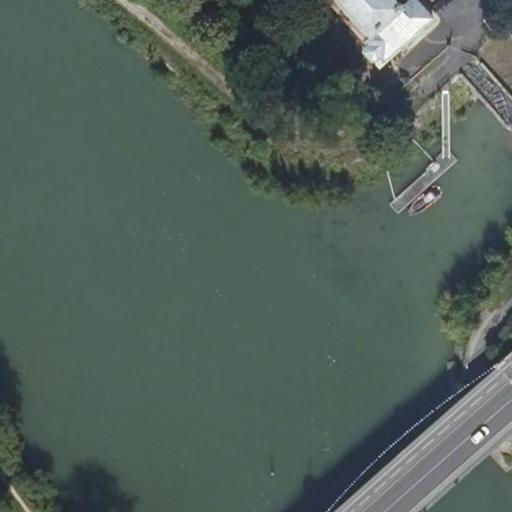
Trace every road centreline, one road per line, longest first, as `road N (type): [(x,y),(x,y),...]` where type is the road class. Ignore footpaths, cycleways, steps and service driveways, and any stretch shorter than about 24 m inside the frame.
road 1 (secondary): [(385,511),(511,399)]
road 2 (residential): [(511,309),(491,330),(482,356),(483,395),(511,422)]
